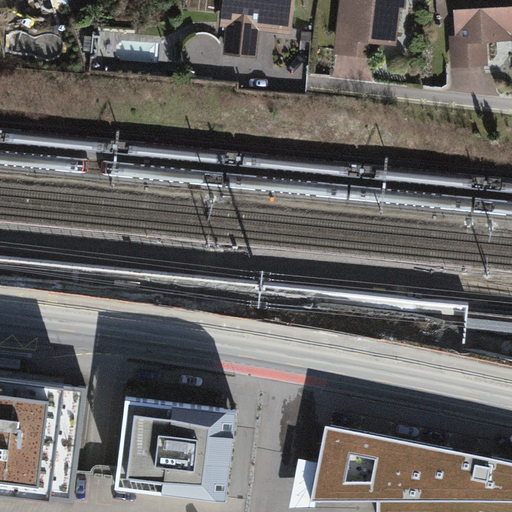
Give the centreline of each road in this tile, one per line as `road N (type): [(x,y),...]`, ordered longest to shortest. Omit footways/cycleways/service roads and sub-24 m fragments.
road 1 (primary): [(511,397),(308,355),(0,314)]
road 2 (residential): [(511,105),(314,82)]
